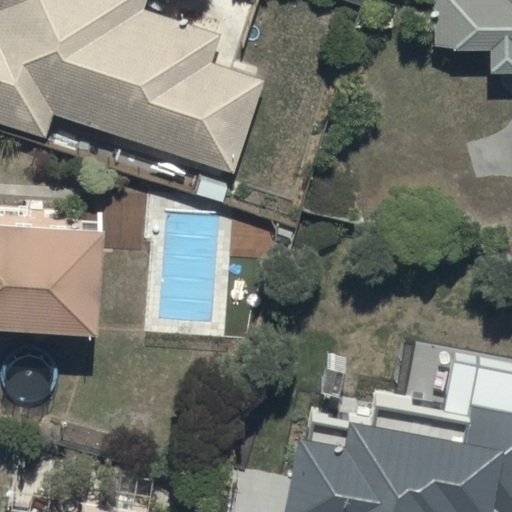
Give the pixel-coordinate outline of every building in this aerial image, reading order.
[(0,0),(0,118),(40,131),(47,108),(232,167),(261,75),(210,59),(221,25),(145,1),(144,0),(0,0)] [(511,0),(430,0),(430,39),(486,39),(486,61),(511,60),(511,0)] [(0,312),(95,318),(102,210),(0,203),(0,312)] [(374,400),(371,416),(350,413),(348,426),(311,419),(307,441),(300,440),(286,511),(511,511),(511,363),(454,353),(442,413),(374,400)] [(70,511),(146,511),(147,503),(72,493),(70,511)]
